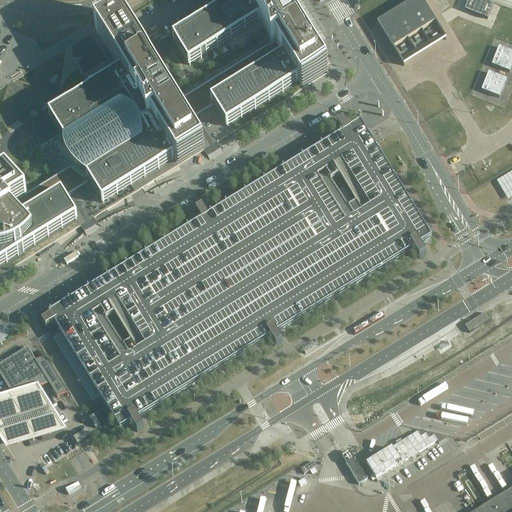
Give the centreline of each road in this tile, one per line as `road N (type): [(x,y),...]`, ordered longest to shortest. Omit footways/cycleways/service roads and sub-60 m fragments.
road 1 (unclassified): [(0,306),(376,74)]
road 2 (unknown): [(110,294),(145,346),(159,339),(147,305),(318,207),(306,177)]
road 3 (tertiary): [(289,380),(81,511)]
road 4 (tertiary): [(320,391),(511,278)]
road 5 (tertiary): [(489,261),(376,74)]
road 6 (tertiary): [(489,261),(306,370)]
road 7 (tertiary): [(129,511),(301,403)]
